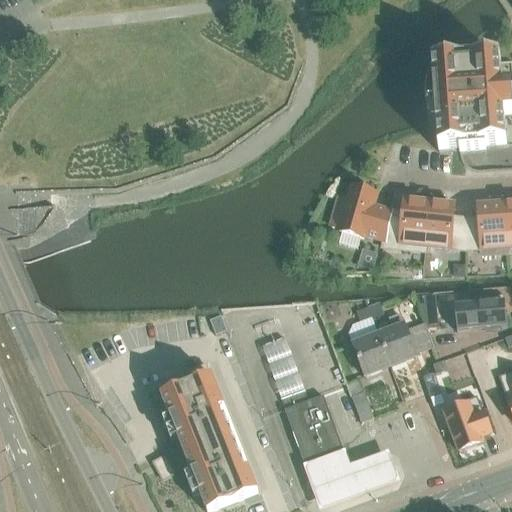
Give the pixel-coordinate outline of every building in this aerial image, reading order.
[(511,149),(511,64),(500,65),(500,62),(479,63),(479,60),(453,62),(453,65),(432,67),(434,87),(425,88),(429,134),(437,134),(439,154),(460,153),(460,156),(486,154),(486,151),(511,149)] [(384,244),(391,214),(373,209),(377,197),(352,190),(348,203),(339,200),(331,229),(340,231),(339,234),(364,241),(364,239),(384,244)] [(426,249),(430,202),(416,201),(416,204),(405,203),(404,216),(391,214),(384,244),(383,250),(425,255),(426,249)] [(466,253),(466,222),(453,221),(455,208),(444,207),(444,204),(430,202),(426,249),(466,253)] [(511,250),(511,203),(503,204),(506,250),(511,250)] [(507,259),(506,250),(503,204),(489,205),(489,208),(479,209),(479,221),(466,222),(466,253),(480,252),(480,260),(507,259)] [(465,279),(465,267),(453,267),(453,279),(465,279)] [(481,306),(455,309),(457,335),(484,332),(502,331),(507,330),(504,298),(481,301),(481,306)] [(385,317),(380,306),(369,311),(373,322),(385,317)] [(416,358),(433,351),(424,326),(406,333),(400,317),(389,321),(392,332),(379,337),(391,370),(416,360),(416,358)] [(391,370),(379,337),(353,347),(365,380),(391,370)] [(444,364),(433,368),(436,377),(447,373),(444,364)] [(172,396),(162,400),(206,511),(220,511),(258,497),(253,485),(249,473),(247,473),(252,485),(248,487),(219,414),(225,412),(212,380),(207,367),(188,374),(193,387),(172,396)] [(511,374),(499,380),(511,415),(511,374)] [(285,412),(308,403),(304,394),(282,402),(285,412)] [(374,421),(364,395),(352,400),(362,426),(374,421)] [(308,473),(346,459),(324,399),(309,405),(285,413),(308,473)] [(477,399),(443,412),(459,455),(483,446),(482,445),(481,441),(489,438),(491,437),(477,399)] [(304,470),(318,511),(329,511),(400,488),(390,457),(351,470),(346,456),(304,470)] [(174,477),(165,460),(154,465),(163,482),(174,477)]
